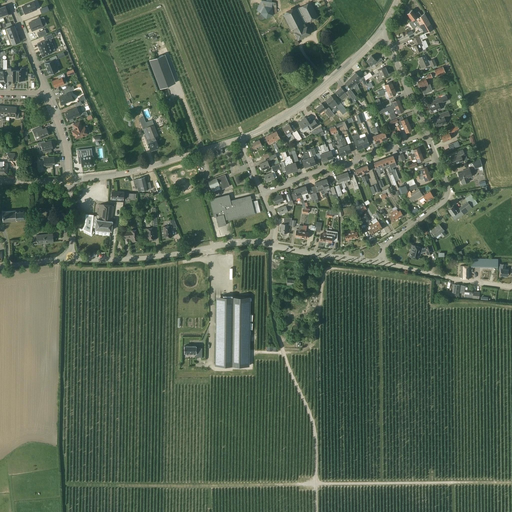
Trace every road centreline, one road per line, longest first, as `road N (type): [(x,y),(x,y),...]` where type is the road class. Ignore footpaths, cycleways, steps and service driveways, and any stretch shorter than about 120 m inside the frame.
road 1 (unclassified): [(70,258),(271,245)]
road 2 (tertiary): [(240,139),(301,105),(381,29)]
road 3 (tertiary): [(69,180),(125,173),(240,139)]
road 4 (residential): [(262,194),(425,133)]
road 5 (unclassified): [(380,262),(387,241),(446,196),(425,133)]
road 6 (unclassified): [(380,262),(511,287)]
